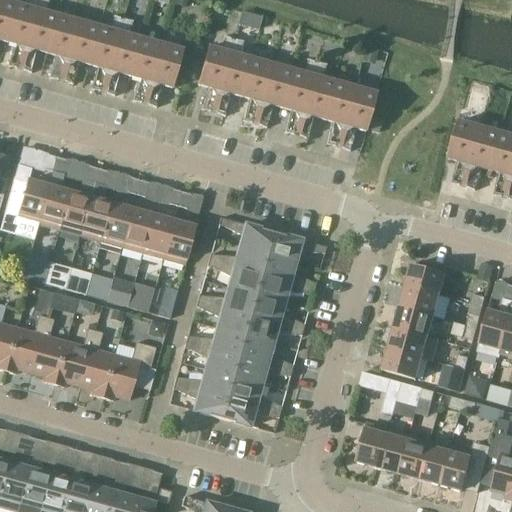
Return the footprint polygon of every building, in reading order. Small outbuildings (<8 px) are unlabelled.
[(0,0),(0,41),(6,43),(16,5),(0,0)] [(18,70),(21,70),(40,0),(29,0),(27,8),(16,5),(6,43),(14,46),(9,69),(18,70)] [(39,53),(47,55),(58,17),(47,14),(49,0),(40,0),(21,70),(23,71),(31,75),(39,53)] [(188,0),(187,0),(177,0),(176,6),(185,8),(188,0)] [(60,81),(62,82),(79,22),(58,17),(47,55),(56,57),(51,80),(60,81)] [(259,32),(262,19),(255,17),(252,29),(259,32)] [(101,93),(104,93),(124,21),(115,18),(110,31),(99,28),(89,67),(97,69),(92,92),(101,93)] [(122,76),(130,78),(141,40),(130,37),(133,23),(124,21),(104,93),(106,94),(114,98),(122,76)] [(81,64),(89,67),(99,28),(79,22),(62,82),(64,83),(73,86),(81,64)] [(212,113),(214,114),(234,41),(225,38),(221,51),(209,48),(199,87),(207,89),(203,112),(212,113)] [(143,104),(145,105),(162,45),(141,40),(130,78),(139,80),(134,103),(143,104)] [(232,96),(241,98),(251,60),(241,57),(243,43),(234,41),(214,114),(216,114),(225,118),(232,96)] [(162,45),(145,105),(148,106),(156,109),(164,87),(173,90),(183,51),(162,45)] [(375,63),(377,53),(377,52),(366,49),(366,50),(363,60),(375,63)] [(253,125),(256,125),(272,65),(251,60),(241,98),(249,101),(244,123),(253,125)] [(295,136),(297,137),(317,65),(309,61),(304,74),(293,71),(282,110),(291,112),(286,135),(295,136)] [(274,108),(282,110),(293,71),(272,65),(256,125),(258,126),(266,130),(274,108)] [(316,119),(324,121),(335,83),(324,80),(327,66),(317,65),(297,137),(300,137),(308,141),(316,119)] [(337,148),(339,148),(356,89),(335,83),(324,121),(332,124),(328,147),(337,148)] [(356,89),(339,148),(341,149),(350,153),(357,131),(366,133),(377,95),(356,89)] [(373,122),(371,132),(379,133),(381,124),(373,122)] [(462,187),(465,187),(481,128),(460,122),(449,160),(458,163),(453,185),(462,187)] [(483,170),(491,172),(502,133),(481,128),(465,187),(467,188),(475,192),(483,170)] [(504,198),(506,199),(511,177),(511,136),(502,133),(491,172),(499,174),(495,197),(504,198)] [(54,173),(58,159),(49,157),(45,171),(54,173)] [(66,162),(58,159),(54,173),(50,188),(39,226),(60,232),(70,193),(61,191),(65,176),(62,176),(66,162)] [(18,220),(39,226),(50,188),(28,182),(31,170),(19,166),(2,225),(16,229),(18,220)] [(60,232),(81,238),(91,199),(95,185),(99,171),(91,169),(87,183),(83,185),(80,196),(70,193),(60,232)] [(81,238),(101,244),(112,205),(103,202),(106,191),(104,188),(108,173),(99,171),(95,185),(91,199),(81,238)] [(128,194),(137,197),(141,183),(132,180),(128,194)] [(141,183),(137,197),(145,199),(149,185),(141,183)] [(170,206),(178,208),(182,194),(174,192),(170,206)] [(182,194),(178,208),(187,211),(191,196),(182,194)] [(101,244),(122,249),(133,211),(112,205),(101,244)] [(122,249),(143,255),(154,216),(133,211),(122,249)] [(143,255),(164,261),(175,222),(154,216),(143,255)] [(243,238),(240,248),(268,255),(274,235),(221,220),(219,226),(243,238)] [(175,222),(164,261),(185,267),(196,228),(175,222)] [(274,235),(268,255),(296,263),(299,253),(325,255),(327,249),(274,235)] [(211,256),(209,262),(262,276),(268,255),(240,248),(237,259),(211,256)] [(268,255),(262,276),(315,291),(317,286),(293,274),(296,263),(268,255)] [(25,280),(45,286),(51,265),(30,259),(25,280)] [(232,279),(229,289),(256,297),(262,276),(209,262),(208,267),(232,279)] [(10,275),(22,279),(25,267),(18,265),(12,268),(10,275)] [(489,283),(493,268),(482,265),(478,280),(489,283)] [(412,266),(406,288),(440,297),(446,276),(412,266)] [(262,276),(256,297),(284,304),(287,294),(313,296),(315,291),(262,276)] [(499,356),(500,356),(511,318),(511,313),(511,287),(510,287),(506,301),(504,300),(500,315),(489,312),(478,353),(499,359),(499,356)] [(406,288),(400,309),(434,318),(440,297),(406,288)] [(199,298),(198,303),(251,317),(256,297),(229,289),(226,300),(199,298)] [(50,309),(53,295),(41,292),(37,305),(50,309)] [(60,312),(64,297),(54,295),(53,295),(50,309),(60,312)] [(470,306),(483,309),(485,299),(473,296),(470,306)] [(127,309),(137,311),(140,300),(130,297),(127,309)] [(256,297),(251,317),(304,332),(305,327),(281,315),(284,304),(256,297)] [(91,318),(94,306),(78,301),(75,314),(91,318)] [(220,320),(217,330),(245,338),(251,317),(198,303),(196,308),(220,320)] [(0,371),(6,374),(18,330),(1,326),(6,308),(0,306),(0,371)] [(170,313),(168,309),(165,308),(162,310),(161,313),(162,316),(166,318),(169,316),(170,313)] [(400,309),(394,329),(428,339),(434,318),(400,309)] [(124,314),(113,311),(111,320),(121,323),(124,314)] [(500,356),(511,359),(511,318),(511,315),(511,313),(511,318),(500,356)] [(470,315),(467,327),(477,330),(480,318),(470,315)] [(251,317),(245,338),(273,346),(276,335),(302,338),(304,332),(251,317)] [(18,372),(32,376),(47,320),(40,318),(35,335),(18,330),(6,374),(16,376),(18,372)] [(45,384),(55,387),(67,344),(50,339),(55,322),(47,320),(32,376),(46,380),(45,384)] [(154,322),(150,337),(165,341),(169,327),(154,322)] [(477,330),(467,327),(464,339),(474,342),(477,330)] [(394,329),(389,350),(422,360),(428,339),(394,329)] [(188,339),(187,344),(239,359),(245,338),(217,330),(214,341),(188,339)] [(66,385),(80,389),(96,333),(88,331),(83,348),(67,344),(55,387),(65,390),(66,385)] [(93,398),(103,400),(115,357),(99,353),(103,335),(96,333),(80,389),(94,393),(93,398)] [(245,338),(239,359),(292,373),(294,368),(270,356),(273,346),(245,338)] [(115,357),(103,400),(113,403),(115,399),(130,403),(138,371),(150,374),(157,350),(137,344),(132,362),(115,357)] [(209,361),(206,372),(234,379),(239,359),(187,344),(185,349),(209,361)] [(422,360),(389,350),(383,372),(417,381),(422,360)] [(459,357),(455,369),(465,372),(469,359),(459,357)] [(239,359),(234,379),(261,387),(264,376),(291,379),(292,373),(239,359)] [(465,372),(455,369),(452,381),(462,384),(465,372)] [(177,380),(175,385),(228,400),(234,379),(206,372),(203,382),(177,380)] [(465,396),(482,400),(487,383),(470,378),(465,396)] [(234,379),(228,400),(281,414),(282,409),(259,397),(261,387),(234,379)] [(380,393),(388,395),(392,382),(384,379),(380,393)] [(393,417),(397,403),(402,384),(392,382),(388,395),(383,414),(393,417)] [(423,390),(402,384),(397,403),(418,409),(420,400),(423,390)] [(194,413),(222,421),(228,400),(175,385),(174,390),(197,402),(194,413)] [(435,394),(423,390),(420,400),(432,404),(435,394)] [(450,408),(462,412),(464,402),(452,398),(450,408)] [(228,400),(222,421),(250,429),(253,417),(279,420),(281,414),(228,400)] [(464,402),(462,412),(474,415),(477,405),(464,402)] [(473,417),(498,424),(499,420),(501,412),(477,405),(474,415),(473,417)] [(505,501),(511,503),(511,456),(510,456),(511,450),(511,438),(507,437),(511,423),(499,420),(498,424),(492,444),(504,447),(491,493),(506,497),(505,501)] [(357,464),(378,470),(389,431),(368,425),(357,464)] [(0,500),(0,499),(10,465),(0,462),(0,458),(1,455),(0,453),(0,445),(5,433),(0,431),(0,500)] [(378,470),(399,475),(410,437),(389,431),(378,470)] [(399,475),(420,481),(431,443),(410,437),(399,475)] [(20,467),(10,465),(0,499),(0,500),(0,508),(12,511),(18,511),(30,470),(33,461),(38,441),(31,439),(26,458),(22,461),(20,467)] [(38,441),(33,461),(39,462),(45,443),(38,441)] [(420,481),(441,487),(452,448),(431,443),(420,481)] [(452,448),(441,487),(462,493),(468,471),(484,475),(491,449),(475,444),(472,454),(452,448)] [(67,471),(74,472),(79,453),(72,451),(67,471)] [(79,453),(74,472),(80,474),(87,455),(79,453)] [(84,511),(107,511),(112,493),(115,484),(120,464),(113,462),(109,481),(104,484),(102,490),(92,487),(84,511)] [(129,511),(133,499),(122,496),(124,489),(121,485),(128,466),(120,464),(115,484),(112,493),(107,511),(129,511)] [(18,511),(40,511),(51,476),(30,470),(18,511)] [(133,499),(129,511),(152,511),(162,476),(155,474),(151,493),(146,495),(144,502),(133,499)] [(40,511),(62,511),(71,482),(51,476),(40,511)] [(62,511),(84,511),(92,487),(71,482),(62,511)] [(169,505),(172,494),(161,491),(157,502),(169,505)] [(192,511),(234,511),(185,498),(182,508),(192,511)]
